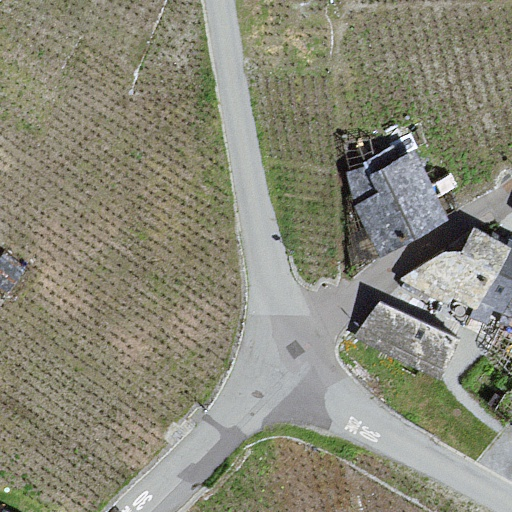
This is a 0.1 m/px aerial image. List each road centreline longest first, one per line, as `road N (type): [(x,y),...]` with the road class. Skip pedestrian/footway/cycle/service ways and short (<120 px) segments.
road 1 (unclassified): [(292,359),(268,283),(218,0)]
road 2 (unclassified): [(511,503),(338,411),(292,359)]
road 3 (unclassified): [(292,359),(144,511)]
